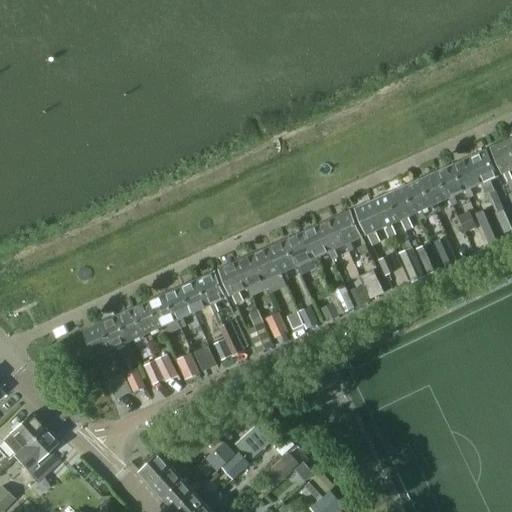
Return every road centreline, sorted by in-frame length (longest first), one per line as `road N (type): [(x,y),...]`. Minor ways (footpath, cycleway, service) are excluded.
road 1 (residential): [(511,246),(123,425),(99,461)]
road 2 (tertiary): [(99,461),(0,358)]
